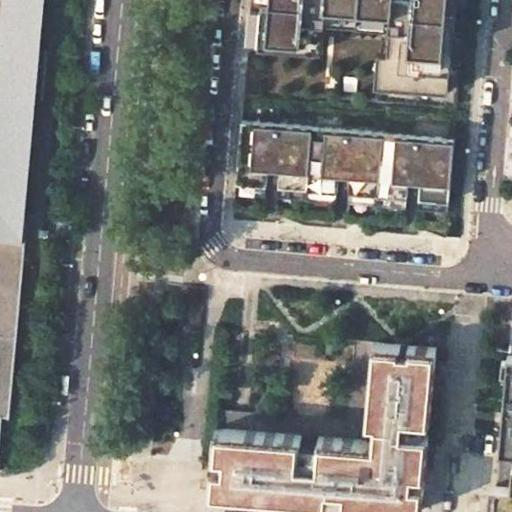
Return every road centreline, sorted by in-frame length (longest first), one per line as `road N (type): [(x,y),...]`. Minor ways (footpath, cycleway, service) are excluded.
road 1 (residential): [(231,0),(214,246),(232,257),(479,279)]
road 2 (tertiary): [(76,511),(122,0)]
road 3 (residential): [(479,279),(506,0)]
